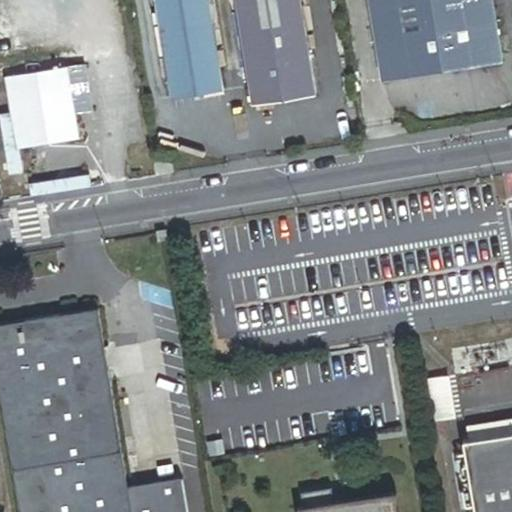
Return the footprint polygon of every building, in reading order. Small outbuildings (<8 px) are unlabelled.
[(155,0),(171,102),(224,93),(209,0),(155,0)] [(301,0),(238,0),(254,104),(317,94),(301,0)] [(493,0),(368,0),(382,82),(504,62),(493,0)] [(79,139),(67,68),(8,78),(19,149),(79,139)] [(157,177),(177,173),(173,153),(153,156),(157,177)] [(159,242),(169,240),(168,231),(158,233),(159,242)] [(188,511),(183,480),(129,489),(98,309),(0,326),(0,399),(19,511),(188,511)] [(511,511),(511,433),(465,442),(476,511),(511,511)] [(400,511),(396,489),(301,503),(302,511),(400,511)]
